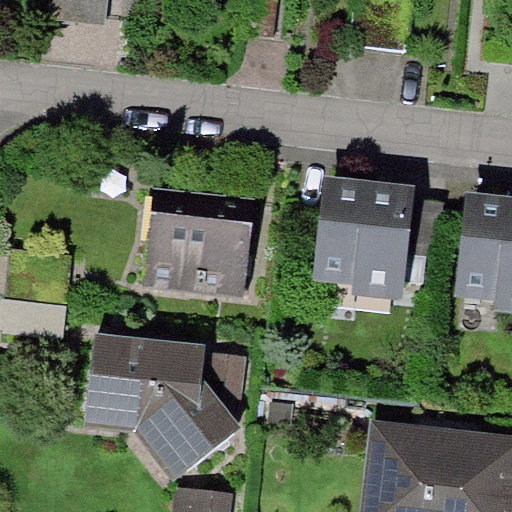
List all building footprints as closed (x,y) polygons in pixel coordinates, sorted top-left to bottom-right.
[(104,0),(47,0),(44,25),(101,32),(104,0)] [(276,0),(247,0),(243,41),(272,44),(276,0)] [(409,5),(363,0),(353,0),(347,58),(403,65),(409,5)] [(257,190),(147,181),(137,297),(247,306),(257,190)] [(428,205),(316,191),(303,295),(388,306),(394,259),(421,263),(428,205)] [(511,212),(459,205),(444,309),(511,319),(511,212)] [(75,268),(9,259),(0,319),(0,342),(63,351),(75,268)] [(248,369),(88,348),(77,433),(128,440),(170,487),(241,444),(248,369)] [(511,353),(494,352),(490,386),(511,388),(511,353)] [(510,511),(511,496),(511,448),(368,434),(359,511),(510,511)] [(228,511),(229,503),(179,497),(176,511),(228,511)]
